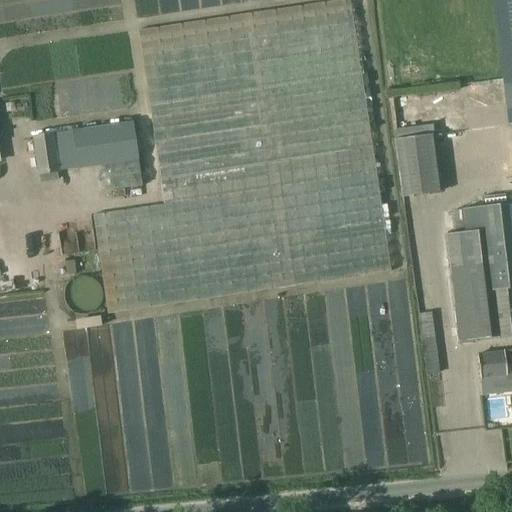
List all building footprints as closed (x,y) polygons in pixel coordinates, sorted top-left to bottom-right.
[(108,314),(391,272),(351,1),(139,32),(165,205),(93,215),(108,314)] [(393,90),(395,106),(417,103),(416,88),(393,90)] [(442,103),(398,104),(399,116),(442,115),(442,103)] [(142,185),(138,158),(133,122),(58,134),(64,170),(94,165),(99,192),(142,185)] [(39,174),(58,171),(53,134),(34,138),(39,174)] [(401,196),(439,192),(433,136),(394,141),(401,196)] [(511,270),(504,207),(453,213),(456,234),(444,236),(458,341),(511,334),(511,270)] [(58,249),(68,249),(67,219),(57,219),(58,249)] [(0,241),(19,239),(17,221),(0,223),(0,241)] [(18,264),(18,284),(34,284),(35,265),(18,264)] [(426,374),(439,372),(432,312),(419,313),(426,374)] [(511,350),(477,354),(480,378),(505,375),(506,380),(511,379),(511,350)]
